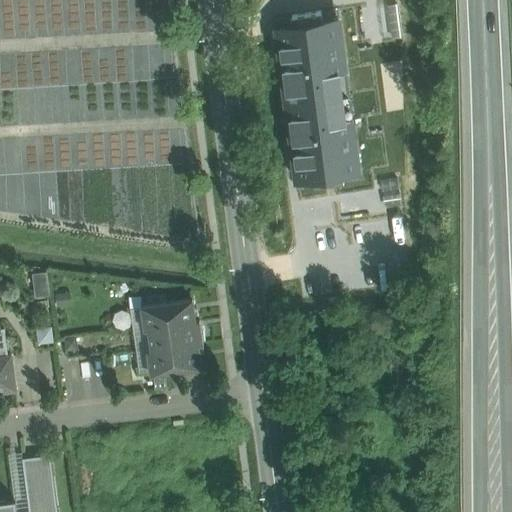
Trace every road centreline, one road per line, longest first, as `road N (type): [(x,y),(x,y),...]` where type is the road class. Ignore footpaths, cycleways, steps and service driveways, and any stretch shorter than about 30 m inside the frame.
road 1 (residential): [(212,0),(278,511)]
road 2 (primary): [(481,0),(498,511)]
